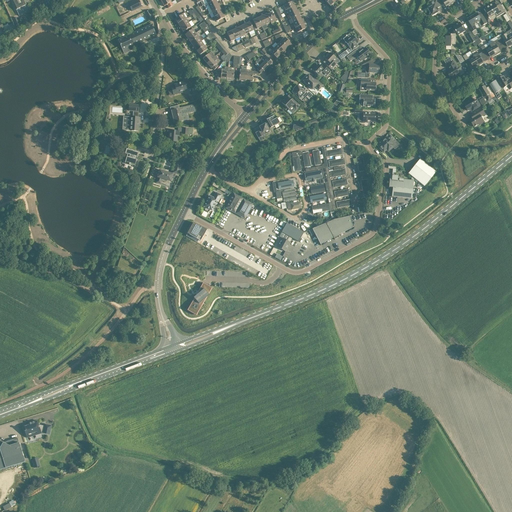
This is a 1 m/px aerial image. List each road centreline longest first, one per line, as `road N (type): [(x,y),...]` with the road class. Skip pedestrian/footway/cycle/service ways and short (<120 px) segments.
road 1 (residential): [(184,212),(293,273),(369,236),(383,163),(369,144),(387,125),(389,62),(351,12)]
road 2 (primary): [(235,324),(365,268),(511,155)]
road 3 (residential): [(259,181),(286,149),(345,139),(357,209)]
road 4 (residential): [(148,173),(163,19)]
road 5 (tertiary): [(173,347),(157,287),(159,263),(184,212)]
road 6 (residential): [(259,181),(300,177),(299,216),(247,191)]
road 7 (unclassified): [(245,114),(188,58),(163,19)]
road 8 (tertiary): [(245,114),(332,23)]
